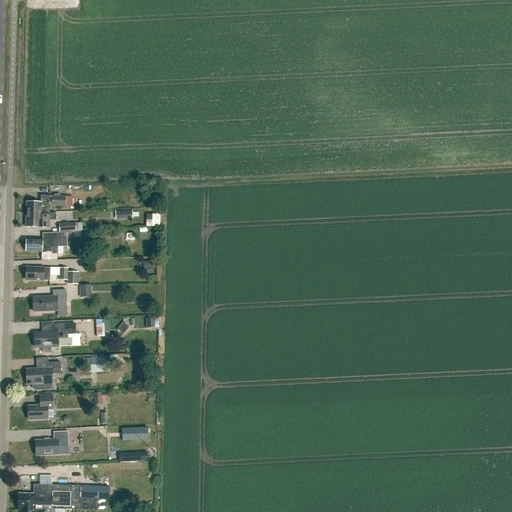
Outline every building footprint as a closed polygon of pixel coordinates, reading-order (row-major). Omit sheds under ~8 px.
[(26,212),(50,213),(50,209),(50,196),(41,196),(41,203),(26,203),(26,212)] [(64,207),(65,196),(51,196),(50,206),(64,207)] [(116,212),(116,220),(132,219),(132,211),(116,212)] [(49,216),(50,213),(26,212),(26,228),(49,228),(49,216)] [(160,227),(160,215),(146,215),(146,227),(160,227)] [(74,223),(58,224),(58,232),(81,230),(81,223),(74,223)] [(67,248),(67,234),(51,233),(51,240),(33,240),(33,241),(26,241),(26,242),(26,243),(25,247),(26,248),(26,252),(42,253),(42,256),(54,256),(54,248),(67,248)] [(152,260),(142,262),(145,272),(155,269),(152,260)] [(49,280),(50,267),(44,267),(35,266),(35,269),(27,268),(26,281),(44,281),(45,279),(49,280)] [(77,285),(77,272),(67,272),(67,268),(58,268),(58,280),(66,280),(66,284),(77,285)] [(79,298),(91,297),(90,285),(78,285),(79,298)] [(34,312),(58,311),(57,303),(66,303),(66,291),(53,291),(53,297),(33,298),(34,312)] [(145,328),(154,328),(153,317),(144,318),(145,328)] [(97,319),(97,336),(106,336),(106,319),(97,319)] [(118,329),(124,334),(129,328),(123,322),(118,329)] [(35,333),(35,348),(43,347),(43,353),(51,353),(51,347),(72,346),(71,335),(67,335),(67,324),(53,325),(53,333),(35,333)] [(90,358),(90,357),(85,357),(85,365),(109,364),(108,357),(90,358)] [(52,390),(52,383),(51,375),(60,374),(60,363),(41,364),(41,369),(26,370),(27,384),(29,384),(29,385),(31,385),(31,384),(32,384),(32,388),(35,391),(52,390)] [(93,405),(101,404),(100,392),(92,393),(93,405)] [(29,420),(48,419),(47,409),(53,409),(52,396),(40,397),(41,406),(28,407),(29,420)] [(129,429),(130,441),(148,440),(147,428),(129,429)] [(36,455),(59,455),(58,447),(68,446),(68,432),(53,433),(54,441),(36,441),(36,455)] [(148,461),(147,453),(119,454),(120,462),(148,461)] [(29,508),(97,511),(97,500),(109,500),(109,488),(81,487),(75,487),(34,486),(33,495),(19,495),(19,511),(29,511),(29,508)]
